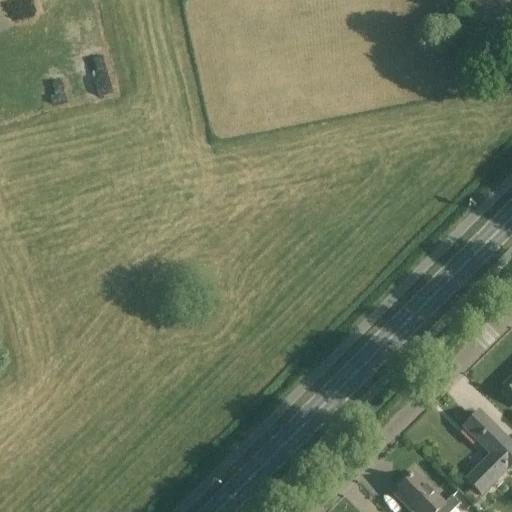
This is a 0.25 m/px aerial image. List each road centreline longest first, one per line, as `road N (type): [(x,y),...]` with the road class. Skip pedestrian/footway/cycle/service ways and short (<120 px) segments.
road 1 (primary): [(215,511),(511,215)]
road 2 (residential): [(322,511),(511,317)]
